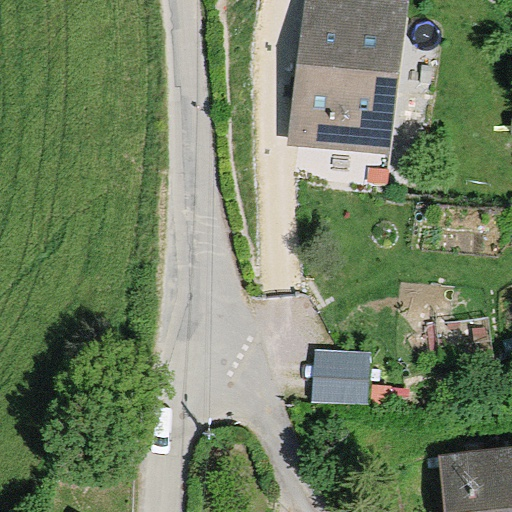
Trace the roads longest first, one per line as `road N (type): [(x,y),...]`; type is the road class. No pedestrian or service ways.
road 1 (unclassified): [(184,0),(189,165),(181,346)]
road 2 (residential): [(317,511),(233,373),(181,346)]
road 3 (unclassified): [(181,346),(166,511)]
